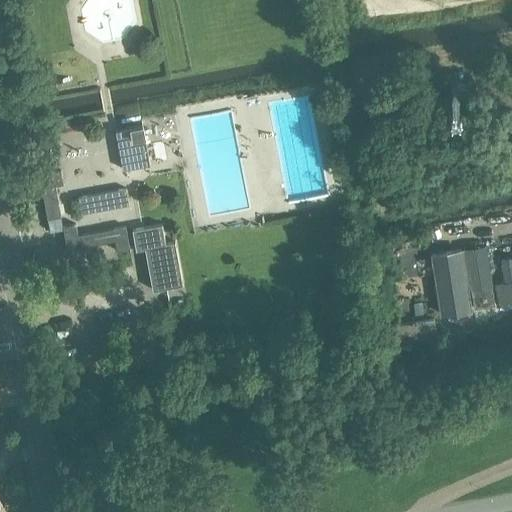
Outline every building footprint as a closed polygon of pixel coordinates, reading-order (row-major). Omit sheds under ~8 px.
[(122,170),(151,165),(144,124),(114,130),(122,170)] [(52,143),(55,160),(90,153),(87,136),(52,143)] [(55,184),(63,183),(61,170),(44,173),(39,174),(47,219),(60,217),(55,184)] [(83,213),(129,204),(126,189),(80,198),(83,213)] [(117,251),(130,249),(126,226),(113,228),(78,235),(76,223),(63,225),(67,249),(80,246),(115,240),(117,251)] [(141,227),(133,229),(135,243),(136,248),(145,246),(166,242),(162,223),(141,227)] [(397,233),(386,234),(388,246),(399,244),(397,233)] [(500,257),(490,258),(497,306),(511,303),(511,246),(511,238),(497,240),(500,257)] [(175,241),(166,242),(168,256),(178,254),(175,241)] [(166,242),(145,246),(145,247),(148,260),(168,256),(166,242)] [(462,245),(431,251),(441,315),(472,311),(462,245)] [(168,256),(148,260),(153,289),(167,287),(174,286),(183,284),(178,254),(168,256)] [(434,318),(398,322),(400,339),(436,335),(434,318)] [(249,401),(178,413),(186,460),(184,461),(188,483),(191,483),(194,501),(265,488),(249,401)]
